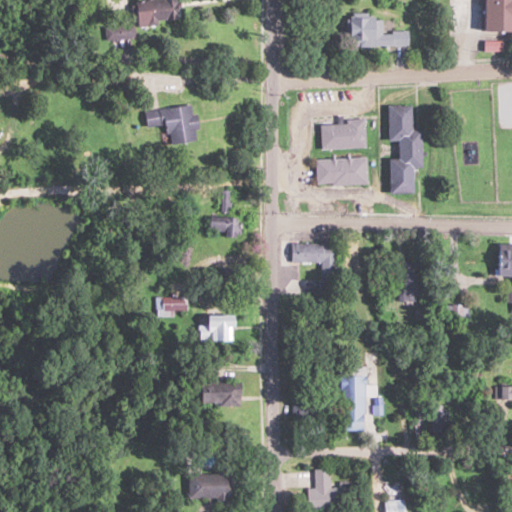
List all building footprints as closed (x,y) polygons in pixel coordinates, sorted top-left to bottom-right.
[(130,0),(132,22),(177,21),(175,0),(130,0)] [(511,0),(479,0),(480,30),(511,30),(511,18),(511,17),(511,0)] [(408,46),(408,30),(381,30),(381,17),(347,17),(347,46),(408,46)] [(167,144),(197,140),(192,104),(144,110),(146,128),(165,126),(167,144)] [(412,192),(412,167),(421,167),(420,128),(411,128),(411,104),(387,105),(387,141),(397,141),(398,158),(388,159),(388,193),(412,192)] [(320,123),(320,148),(365,148),(365,118),(346,118),(346,123),(320,123)] [(367,158),(315,158),(315,183),(367,183),(367,158)] [(236,218),(207,217),(206,233),(235,234),(236,218)] [(333,241),(289,241),(289,262),(321,262),(321,291),(333,291),(333,241)] [(494,277),(510,277),(509,301),(511,301),(511,242),(495,242),(494,277)] [(398,301),(417,301),(417,260),(398,260),(398,301)] [(154,316),(174,316),(174,311),(186,311),(186,296),(154,296),(154,316)] [(230,340),(230,320),(200,320),(200,340),(230,340)] [(238,405),(238,382),(199,382),(199,405),(238,405)] [(511,385),(496,386),(496,400),(511,399),(511,385)] [(431,431),(447,431),(447,407),(431,407),(431,431)] [(335,486),(327,486),(327,468),(312,468),(312,488),(307,488),(307,508),(335,508),(335,486)] [(230,473),(187,473),(187,498),(230,498),(230,473)] [(382,500),(382,511),(402,511),(403,500),(382,500)]
